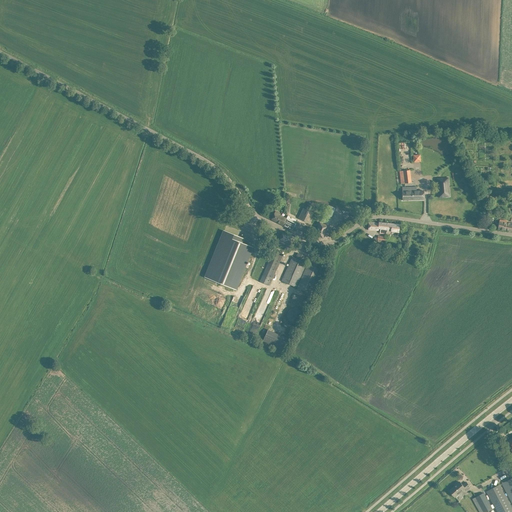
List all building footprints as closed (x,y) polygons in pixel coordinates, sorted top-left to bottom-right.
[(400,172),(400,179),(401,184),(408,183),(407,178),(410,178),(410,171),(409,171),(400,172)] [(448,178),(437,179),(439,197),(450,196),(448,178)] [(423,191),(416,191),(409,191),(409,187),(402,187),(402,191),(402,200),(424,200),(423,191)] [(304,214),(301,219),(308,223),(313,213),(308,210),(306,215),(304,214)] [(271,220),(283,225),(286,219),(285,219),(279,216),(279,215),(275,212),(273,215),(271,220)] [(286,219),(283,225),(296,231),(299,224),(286,218),(285,219),(286,219)] [(500,220),(498,229),(511,231),(511,223),(507,223),(507,221),(500,220)] [(319,222),(316,230),(314,234),(322,238),(328,226),(328,225),(322,222),(320,222),(319,222)] [(369,222),(368,230),(373,230),(378,230),(378,229),(380,229),(380,233),(386,234),(387,231),(391,231),(391,232),(398,233),(399,230),(399,225),(379,222),(379,223),(375,223),(369,222)] [(224,231),(205,277),(235,289),(252,247),(241,243),(243,238),(224,231)] [(293,242),(295,238),(282,232),(280,236),(276,245),(289,251),(293,242)] [(377,244),(384,245),(385,237),(378,236),(377,237),(374,237),(373,244),(377,244)] [(259,281),(270,286),(283,254),(274,250),(259,281)] [(305,257),(304,256),(298,253),(296,258),(292,257),(290,261),(280,281),(294,288),(304,267),(307,263),(303,261),(305,257)] [(308,263),(306,268),(297,288),(311,294),(322,270),(308,263)] [(290,303),(305,310),(309,300),(294,293),(290,303)] [(511,477),(501,483),(511,503),(511,477)] [(450,491),(453,495),(455,497),(465,488),(466,490),(470,487),(466,482),(463,485),(460,482),(450,491)] [(487,491),(497,511),(511,511),(511,507),(500,484),(487,491)] [(476,497),(483,511),(486,511),(493,509),(484,493),(476,497)]
